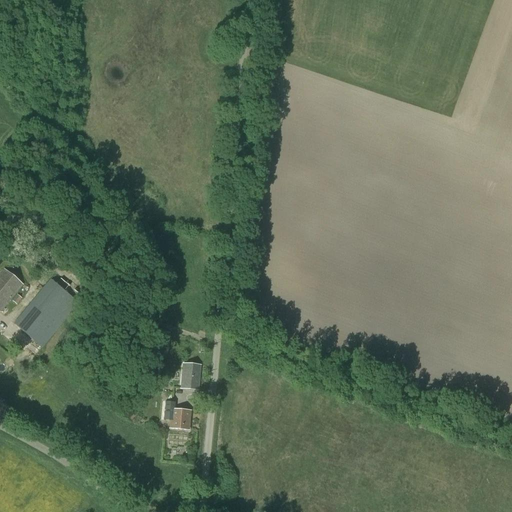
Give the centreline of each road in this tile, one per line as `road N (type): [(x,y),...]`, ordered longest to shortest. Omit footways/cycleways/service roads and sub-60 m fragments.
road 1 (unclassified): [(201,511),(247,0)]
road 2 (unclassified): [(130,511),(0,424)]
